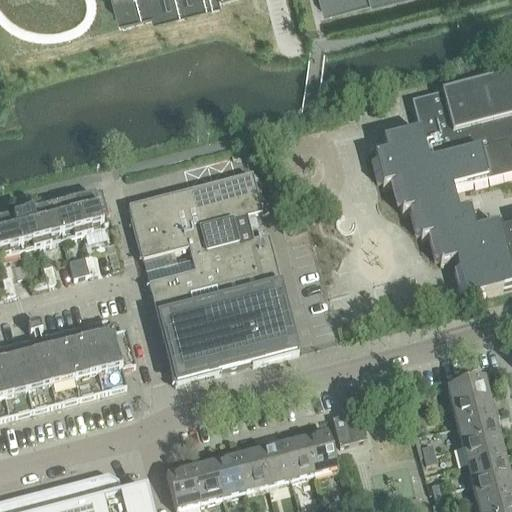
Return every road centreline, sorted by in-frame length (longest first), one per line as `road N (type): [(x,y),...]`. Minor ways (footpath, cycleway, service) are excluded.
road 1 (residential): [(171,419),(511,334)]
road 2 (residential): [(0,471),(141,432)]
road 3 (residential): [(171,419),(134,281)]
road 4 (residential): [(134,281),(0,316)]
